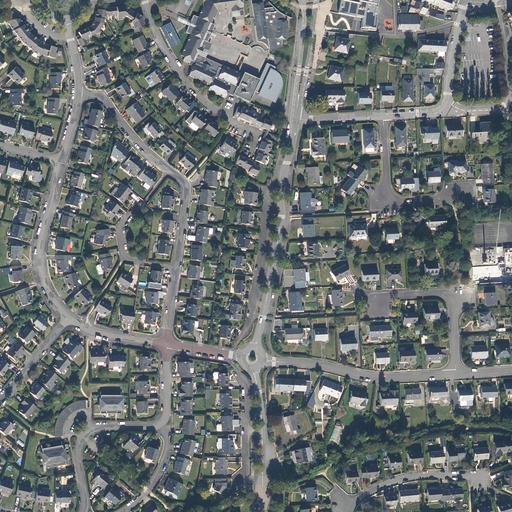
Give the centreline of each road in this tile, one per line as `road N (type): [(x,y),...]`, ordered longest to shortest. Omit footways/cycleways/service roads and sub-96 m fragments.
road 1 (tertiary): [(295,117),(253,347)]
road 2 (residential): [(145,0),(188,84),(229,122),(256,134),(248,152)]
road 3 (residential): [(261,358),(384,378),(455,374)]
road 4 (residential): [(60,161),(39,258),(51,296),(69,317)]
road 5 (residential): [(384,115),(387,198),(461,193)]
road 6 (residential): [(175,267),(131,260),(120,230),(170,169)]
road 7 (residential): [(351,511),(366,493),(391,482),(479,479)]
road 8 (residential): [(170,169),(105,100),(77,92)]
